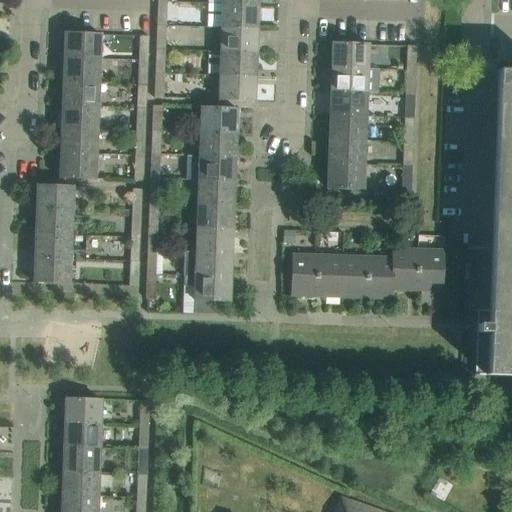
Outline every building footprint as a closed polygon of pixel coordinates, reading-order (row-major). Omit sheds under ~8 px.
[(166,26),(167,2),(158,1),(157,25),(166,26)] [(257,29),(258,5),(222,3),(221,27),(257,29)] [(166,50),(166,26),(157,25),(156,49),(166,50)] [(256,53),(257,29),(221,27),(220,51),(256,53)] [(100,59),(101,34),(65,33),(64,57),(100,59)] [(148,61),(149,36),(140,36),(139,61),(148,61)] [(367,69),(368,44),(332,43),(331,67),(367,69)] [(415,71),(416,46),(407,46),(406,70),(415,71)] [(165,74),(166,50),(156,49),(155,73),(165,74)] [(255,77),(256,53),(220,51),(219,75),(255,77)] [(99,83),(100,59),(64,57),(63,82),(99,83)] [(147,85),(148,61),(139,61),(138,85),(147,85)] [(366,93),(367,69),(331,67),(330,92),(366,93)] [(414,95),(415,71),(406,70),(405,94),(414,95)] [(476,341),(475,374),(486,375),(511,375),(511,72),(497,71),(497,73),(499,73),(492,250),(489,310),(483,310),(483,324),(478,324),(477,341),(476,341)] [(164,98),(165,74),(155,73),(154,97),(164,98)] [(254,101),(255,77),(219,75),(218,100),(254,101)] [(98,107),(99,83),(63,82),(62,106),(98,107)] [(146,109),(147,85),(138,85),(137,109),(146,109)] [(365,117),(366,93),(330,92),(329,116),(365,117)] [(413,119),(414,95),(405,94),(404,119),(413,119)] [(97,131),(98,107),(62,106),(61,130),(97,131)] [(153,106),(152,131),(161,131),(162,106),(153,106)] [(201,108),(200,132),(236,134),(237,109),(201,108)] [(145,133),(146,109),(137,109),(136,133),(145,133)] [(364,141),(365,117),(329,116),(328,140),(364,141)] [(412,143),(413,119),(404,119),(403,143),(412,143)] [(96,156),(97,131),(61,130),(60,154),(96,156)] [(160,155),(161,131),(152,131),(151,154),(160,155)] [(235,158),(236,134),(200,132),(199,156),(235,158)] [(144,158),(145,133),(136,133),(135,157),(144,158)] [(363,165),(364,141),(328,140),(327,164),(363,165)] [(411,167),(412,143),(403,143),(402,167),(411,167)] [(95,180),(96,156),(60,154),(59,179),(95,180)] [(159,179),(160,155),(151,154),(150,178),(159,179)] [(234,182),(235,158),(199,156),(187,156),(186,180),(198,180),(234,182)] [(143,182),(144,158),(135,157),(134,182),(143,182)] [(362,190),(363,165),(327,164),(326,188),(362,190)] [(410,192),(411,167),(402,167),(401,198),(409,198),(409,192),(410,192)] [(158,203),(159,179),(150,178),(149,202),(158,203)] [(233,206),(234,182),(198,180),(197,204),(233,206)] [(72,188),(41,187),(36,186),(35,211),(71,212),(72,188)] [(132,190),(131,215),(141,215),(142,190),(132,190)] [(157,227),(158,203),(149,202),(148,226),(157,227)] [(232,230),(233,206),(197,204),(196,228),(232,230)] [(70,237),(71,212),(35,211),(34,235),(70,237)] [(140,239),(141,215),(131,215),(130,239),(140,239)] [(156,251),(157,227),(148,226),(147,250),(156,251)] [(231,254),(232,230),(196,228),(195,252),(231,254)] [(283,229),(282,244),(294,244),(294,230),(292,230),(283,229)] [(69,261),(70,237),(34,235),(33,260),(69,261)] [(139,264),(140,239),(130,239),(129,263),(139,264)] [(416,291),(417,247),(391,246),(390,254),(392,255),(391,290),(392,290),(416,291)] [(443,248),(417,247),(416,291),(442,291),(443,248)] [(155,275),(156,251),(147,250),(146,274),(155,275)] [(230,277),(231,254),(195,252),(185,252),(184,276),(194,276),(230,277)] [(316,297),(318,253),(291,252),(289,296),(316,297)] [(341,297),(343,253),(318,253),(316,297),(341,297)] [(366,298),(368,254),(343,253),(341,297),(366,298)] [(392,255),(390,254),(368,254),(366,298),(392,299),(392,290),(391,290),(392,255)] [(68,285),(69,261),(33,260),(32,284),(68,285)] [(138,288),(139,264),(129,263),(128,288),(138,288)] [(154,300),(155,275),(146,274),(145,299),(154,300)] [(229,302),(230,277),(194,276),(184,276),(184,286),(194,286),(193,301),(193,314),(218,315),(218,302),(223,302),(226,302),(229,302)] [(100,425),(101,400),(65,399),(64,423),(100,425)] [(148,427),(149,402),(140,402),(139,427),(148,427)] [(99,449),(100,425),(64,423),(63,447),(99,449)] [(147,451),(148,427),(139,427),(138,450),(147,451)] [(98,473),(99,449),(63,447),(62,471),(98,473)] [(146,475),(147,451),(138,450),(138,474),(146,475)] [(98,496),(98,473),(62,471),(61,495),(98,496)] [(146,499),(146,475),(138,474),(137,498),(146,499)] [(492,485),(504,490),(508,481),(496,475),(492,485)] [(96,511),(98,496),(61,495),(60,511),(96,511)] [(145,511),(146,499),(137,498),(136,511),(145,511)] [(380,511),(341,499),(336,511),(380,511)]
